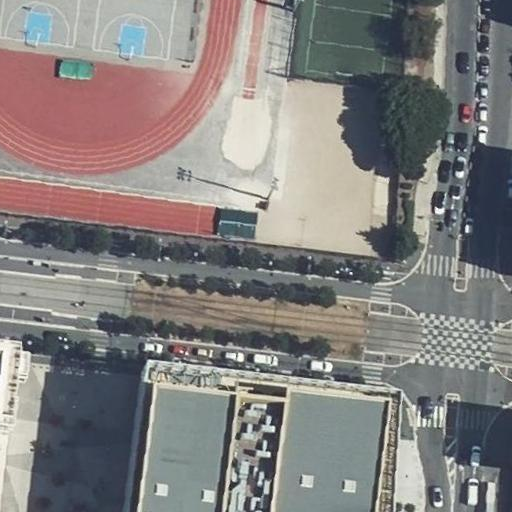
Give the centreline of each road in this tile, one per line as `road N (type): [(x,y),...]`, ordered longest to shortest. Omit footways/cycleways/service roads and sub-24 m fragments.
road 1 (residential): [(436,301),(0,250)]
road 2 (residential): [(0,332),(427,381)]
road 3 (residential): [(461,0),(436,301)]
road 4 (residential): [(479,307),(494,122)]
road 5 (residential): [(427,381),(450,511)]
road 6 (residential): [(451,511),(471,386)]
road 7 (residential): [(494,122),(503,0)]
